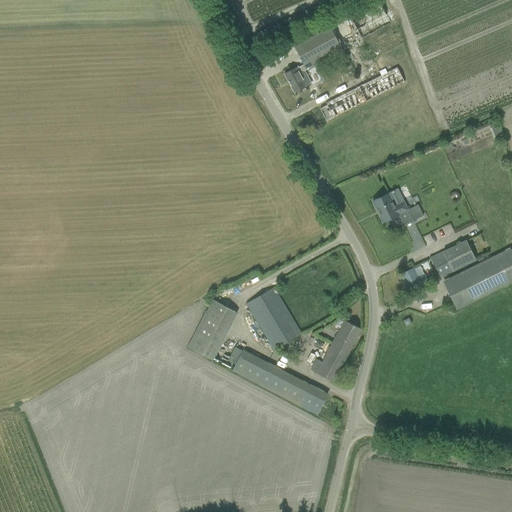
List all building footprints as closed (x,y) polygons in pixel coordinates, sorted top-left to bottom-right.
[(378,1),(349,16),(361,39),(390,23),(378,1)] [(330,28),(303,42),(294,47),(304,64),(298,68),(297,67),(284,74),(295,93),(307,86),(300,73),(307,70),(342,51),(330,28)] [(365,79),(367,83),(326,103),(327,105),(320,109),(326,122),(404,83),(397,68),(392,70),(390,66),(365,79)] [(388,194),(381,197),(372,202),(382,223),(399,215),(398,214),(407,210),(403,202),(394,206),(388,194)] [(423,216),(418,205),(407,210),(413,221),(423,216)] [(465,240),(430,258),(439,277),(475,260),(465,240)] [(511,281),(511,253),(510,249),(443,283),(456,309),(511,281)] [(413,268),(401,275),(408,291),(421,285),(421,284),(428,281),(424,274),(418,278),(413,268)] [(245,304),(273,350),(301,334),(274,287),(245,304)] [(237,313),(212,300),(187,347),(213,360),(237,313)] [(310,370),(324,377),(333,382),(361,329),(344,321),(323,363),(317,359),(310,370)] [(311,336),(306,347),(319,354),(325,343),(311,336)] [(232,371),(295,403),(316,414),(327,395),(305,383),(243,350),(232,371)]
